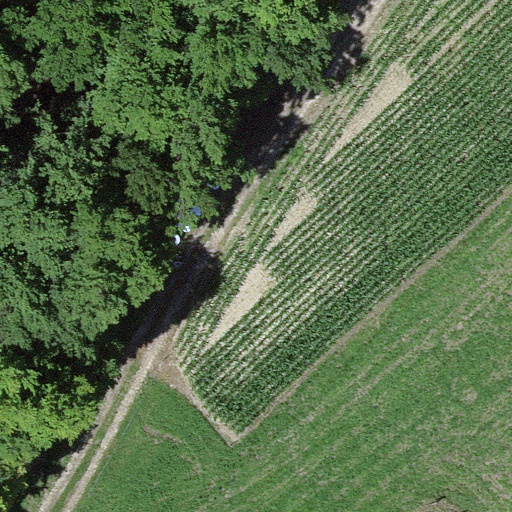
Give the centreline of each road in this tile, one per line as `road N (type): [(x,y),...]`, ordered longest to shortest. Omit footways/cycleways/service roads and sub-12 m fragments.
road 1 (track): [(54,511),(218,218),(377,0)]
road 2 (track): [(0,126),(29,66),(85,0)]
